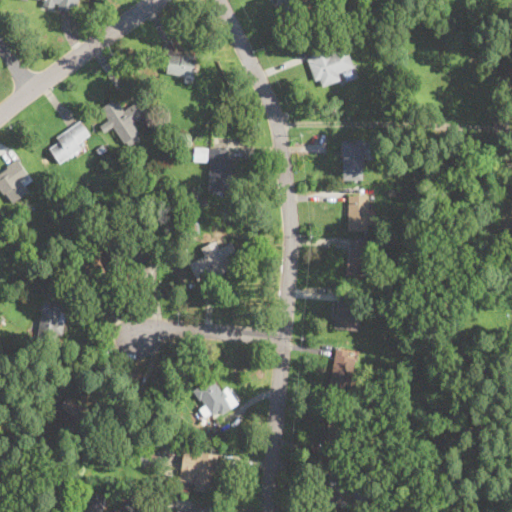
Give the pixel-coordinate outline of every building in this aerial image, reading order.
[(79,0),(78,7),(75,6),(74,12),(58,9),(59,4),(55,3),(54,8),(44,6),(45,0),(79,0)] [(301,0),(300,8),(296,7),(295,13),(285,10),(286,5),(276,3),(276,0),(301,0)] [(387,46),(380,50),(377,43),(384,39),(387,46)] [(188,54),(196,55),(193,77),(166,73),(169,55),(164,57),(161,52),(167,49),(164,44),(171,40),(176,51),(188,53),(188,54)] [(340,80),(323,87),(320,79),(316,81),(308,61),(313,59),(310,52),(327,45),(340,80)] [(152,110),(133,123),(140,133),(138,134),(141,138),(129,146),(126,142),(124,143),(113,127),(105,133),(101,127),(109,121),(101,109),(116,98),(124,111),(144,98),(152,110)] [(61,164),(50,148),(60,141),(57,138),(80,121),(90,135),(79,143),(82,148),(61,164)] [(363,179),(344,179),(344,140),(363,140),(363,179)] [(181,148),(174,154),(171,150),(178,144),(181,148)] [(106,150),(100,155),(97,150),(102,146),(106,150)] [(231,180),(229,179),(228,191),(223,191),(223,198),(213,197),(213,190),(208,190),(211,156),(209,156),(210,148),(229,150),(228,158),(233,159),(231,180)] [(29,192),(13,203),(6,194),(4,195),(0,189),(0,174),(9,169),(7,166),(18,158),(29,175),(21,180),(29,192)] [(402,170),(385,170),(385,163),(402,162),(402,170)] [(196,188),(196,190),(198,190),(197,207),(175,205),(176,190),(184,191),(184,189),(191,190),(191,187),(196,188)] [(369,196),(368,232),(348,231),(349,196),(369,196)] [(199,231),(185,234),(183,224),(197,222),(199,231)] [(145,230),(148,255),(158,254),(160,266),(113,273),(110,252),(138,247),(136,231),(145,230)] [(232,243),(240,260),(229,265),(231,269),(216,276),(215,273),(198,281),(190,264),(199,260),(195,251),(203,247),(207,254),(232,243)] [(369,250),(365,276),(347,273),(350,247),(369,250)] [(357,331),(335,329),(338,301),(325,300),(325,294),(360,297),(357,331)] [(62,335),(58,334),(56,342),(38,339),(45,301),(67,304),(62,335)] [(354,358),(351,386),(348,386),(348,389),(338,388),(338,383),(334,382),(338,356),(354,358)] [(212,378),(221,392),(224,390),(229,397),(226,399),(233,409),(223,416),(220,411),(213,415),(202,399),(199,401),(192,391),(212,378)] [(69,396),(81,407),(83,404),(94,415),(92,417),(107,431),(108,429),(115,436),(107,445),(99,437),(97,440),(88,430),(85,433),(73,421),(70,423),(56,410),(69,396)] [(396,413),(379,414),(379,407),(396,406),(396,413)] [(330,450),(328,413),(348,412),(349,440),(342,441),(343,449),(330,450)] [(53,453),(41,456),(36,439),(47,435),(53,453)] [(162,450),(159,466),(140,463),(143,446),(162,450)] [(134,453),(131,460),(126,457),(129,450),(134,453)] [(199,454),(200,452),(219,455),(214,493),(193,490),(195,482),(180,480),(184,452),(199,454)] [(59,476),(44,479),(41,463),(56,460),(59,476)] [(343,474),(342,486),(339,486),(337,506),(318,505),(319,498),(317,498),(317,493),(319,493),(321,479),(316,479),(317,471),(343,474)] [(16,499),(8,503),(6,497),(13,493),(16,499)] [(88,494),(89,511),(103,511),(103,493),(88,494)] [(142,501),(141,511),(124,511),(124,500),(142,501)]
